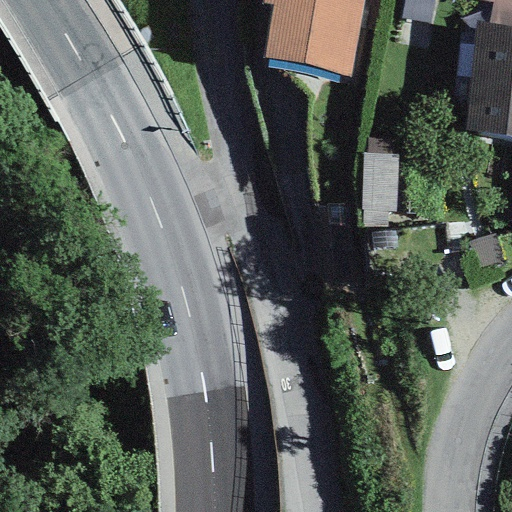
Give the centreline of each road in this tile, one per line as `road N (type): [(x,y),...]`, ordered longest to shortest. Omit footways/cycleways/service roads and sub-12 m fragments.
road 1 (tertiary): [(204,511),(189,321),(157,223),(91,73),(42,0)]
road 2 (residential): [(456,511),(480,399),(511,347)]
